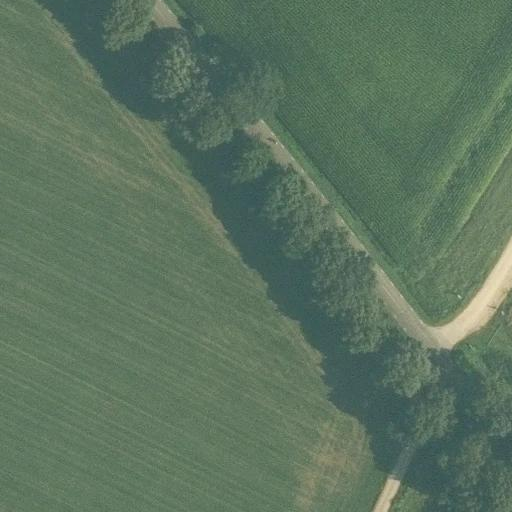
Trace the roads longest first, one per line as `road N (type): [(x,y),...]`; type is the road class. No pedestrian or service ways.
road 1 (tertiary): [(511,464),(301,176),(156,0)]
road 2 (track): [(384,511),(429,411),(456,382)]
